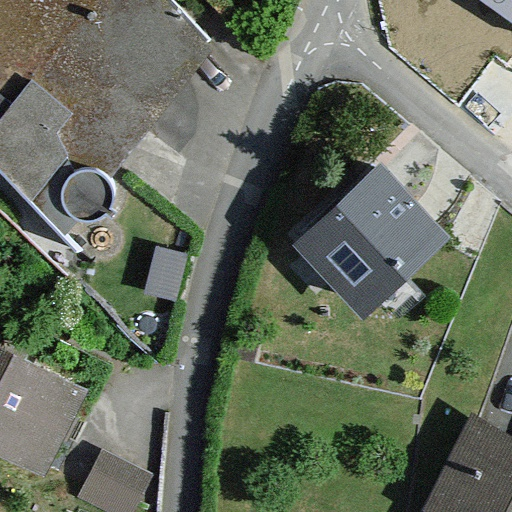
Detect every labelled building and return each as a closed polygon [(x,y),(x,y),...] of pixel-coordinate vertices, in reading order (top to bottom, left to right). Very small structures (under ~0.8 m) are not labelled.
[(7,0),(0,10),(0,105),(112,192),(218,55),(145,0),(7,0)] [(383,179),(299,264),(373,336),(457,251),(383,179)] [(105,411),(0,361),(0,463),(65,494),(105,411)] [(511,511),(511,435),(481,421),(438,511),(511,511)] [(112,451),(94,501),(126,511),(151,511),(166,469),(112,451)]
